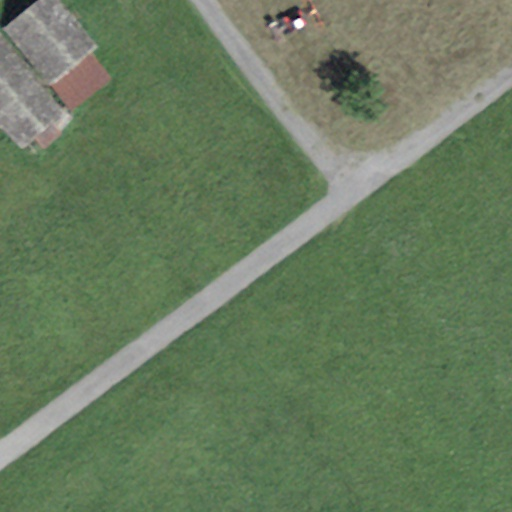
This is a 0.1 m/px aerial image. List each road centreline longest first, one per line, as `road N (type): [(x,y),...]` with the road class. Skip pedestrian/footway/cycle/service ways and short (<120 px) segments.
road 1 (unclassified): [(361,190),(0,460)]
road 2 (unclassified): [(361,190),(219,0)]
road 3 (unclassified): [(511,78),(361,190)]
